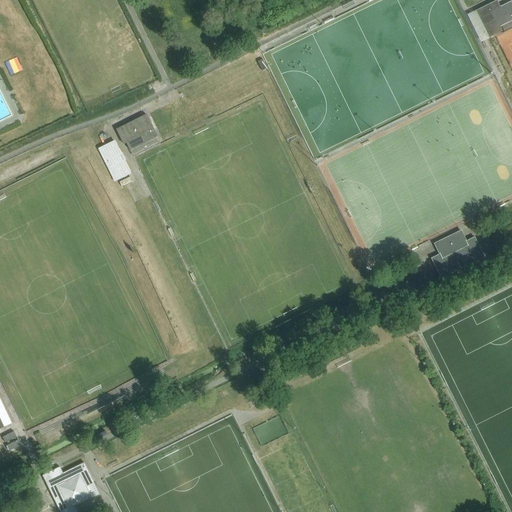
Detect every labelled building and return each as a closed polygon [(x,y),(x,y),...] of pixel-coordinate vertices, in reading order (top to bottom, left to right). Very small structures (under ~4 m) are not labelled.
[(476,12),(490,39),(503,32),(501,28),(502,27),(505,32),(511,28),(511,2),(501,8),(498,1),(489,5),(490,6),(476,12)] [(263,60),(259,62),(263,72),(268,69),(263,60)] [(157,137),(146,116),(117,130),(124,145),(127,143),(130,150),(157,137)] [(110,144),(99,150),(115,181),(126,176),(131,174),(115,142),(110,144)] [(432,259),(442,279),(461,270),(462,270),(465,268),(466,268),(465,268),(485,258),(475,238),(474,239),(467,243),(462,232),(435,245),(440,256),(433,259),(432,259)] [(412,262),(415,269),(421,266),(417,259),(412,262)] [(17,437),(14,432),(3,437),(5,443),(17,437)] [(18,440),(7,446),(10,451),(21,446),(18,440)] [(60,467),(59,468),(43,476),(60,511),(79,511),(77,505),(92,498),(87,488),(95,484),(84,463),(63,474),(60,467)]
